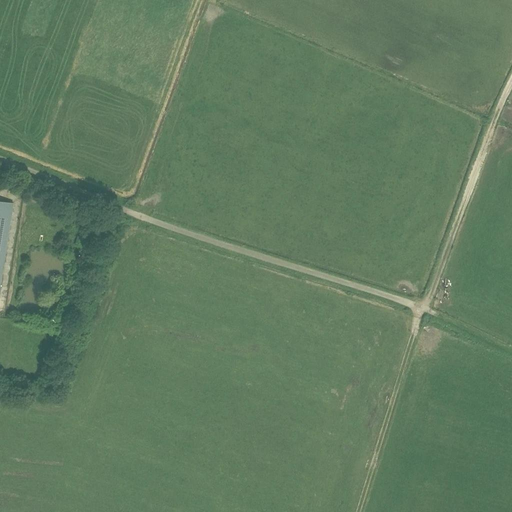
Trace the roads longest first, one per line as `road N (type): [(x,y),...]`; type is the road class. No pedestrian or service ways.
road 1 (unclassified): [(436,315),(0,164)]
road 2 (track): [(511,81),(420,307),(358,511)]
